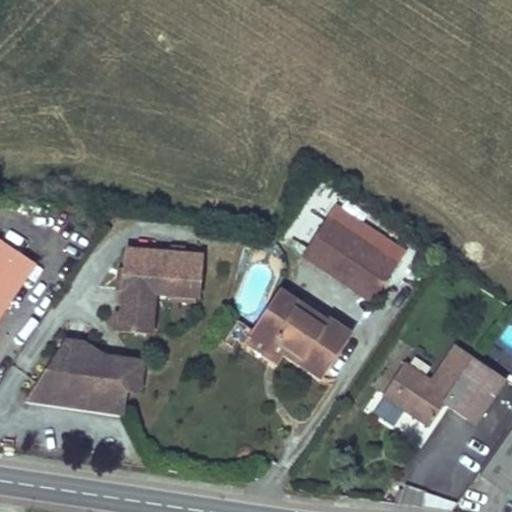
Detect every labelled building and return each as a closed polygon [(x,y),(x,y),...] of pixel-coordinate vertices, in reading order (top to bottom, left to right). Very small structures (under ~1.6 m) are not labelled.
[(410,240),(330,187),(314,211),(326,218),(395,264),(410,240)] [(395,264),(326,218),(302,254),(373,301),(397,265),(395,264)] [(0,315),(34,264),(0,241),(0,315)] [(170,253),(127,249),(125,268),(123,290),(121,311),(120,331),(151,334),(155,292),(150,292),(150,283),(167,285),(167,294),(171,294),(196,297),(200,297),(204,256),(185,254),(170,253)] [(283,261),(254,249),(226,314),(237,321),(251,331),(256,323),(283,261)] [(123,290),(125,268),(119,268),(117,289),(123,290)] [(326,322),(279,290),(256,323),(251,331),(275,346),(279,341),(304,358),(300,364),(322,378),(351,335),(328,319),(326,322)] [(120,331),(121,311),(115,311),(113,331),(120,331)] [(251,331),(237,321),(227,336),(242,345),(244,342),(251,331)] [(304,358),(279,341),(275,346),(251,331),(244,342),(277,364),(285,353),(300,364),(304,358)] [(143,362),(104,356),(84,343),(64,340),(34,388),(59,404),(123,414),(127,390),(139,391),(143,362)] [(394,405),(429,428),(444,405),(476,426),(507,380),(454,345),(431,380),(405,363),(382,397),(394,405)] [(59,404),(34,388),(26,399),(59,404)] [(425,433),(429,428),(394,405),(390,410),(425,433)] [(511,423),(478,472),(511,495),(511,423)]
